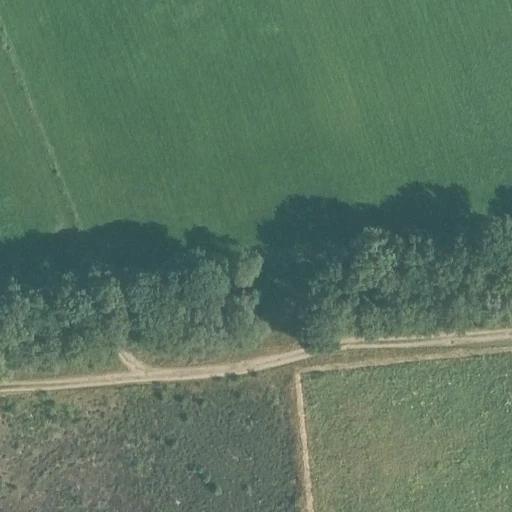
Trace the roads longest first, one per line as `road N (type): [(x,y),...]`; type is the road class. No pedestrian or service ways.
road 1 (track): [(0,385),(295,354),(346,341),(390,346),(511,334)]
road 2 (track): [(137,373),(83,264)]
